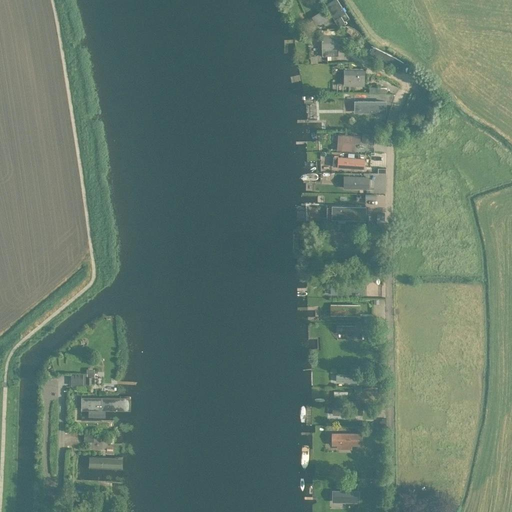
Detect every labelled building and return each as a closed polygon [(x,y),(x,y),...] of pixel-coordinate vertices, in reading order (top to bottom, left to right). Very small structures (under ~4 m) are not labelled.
[(348,16),(337,0),(325,0),(325,1),(339,22),(348,16)] [(317,25),(323,22),(325,23),(331,19),(325,9),(312,17),(317,25)] [(354,33),(346,24),(343,27),(351,35),(354,33)] [(321,32),(321,54),(336,53),(335,32),(321,32)] [(362,79),(362,68),(344,67),(344,79),(362,79)] [(365,108),(365,109),(385,109),(385,98),(357,98),(357,108),(365,108)] [(342,132),(342,135),(341,147),(345,147),(345,148),(353,148),(354,137),(357,138),(357,133),(342,132)] [(345,155),(345,161),(345,162),(365,163),(365,164),(364,164),(363,167),(368,167),(369,159),(363,158),(363,156),(345,155)] [(349,174),(349,185),(368,185),(368,175),(349,174)] [(327,205),(326,219),(334,219),(334,215),(363,215),(363,205),(333,204),(333,205),(327,205)] [(336,291),(344,291),(344,275),(335,275),(336,291)] [(356,277),(344,278),(345,289),(356,289),(356,277)] [(330,314),(358,314),(358,303),(330,302),(330,314)] [(70,383),(76,383),(88,383),(88,381),(94,381),(94,374),(94,370),(70,370),(70,383)] [(130,394),(81,394),(81,408),(130,409),(130,394)] [(360,431),(333,431),(332,431),(332,441),(360,441),(360,431)] [(122,455),(88,454),(87,467),(122,468),(122,455)] [(359,488),(332,487),(331,500),(359,500),(359,488)]
